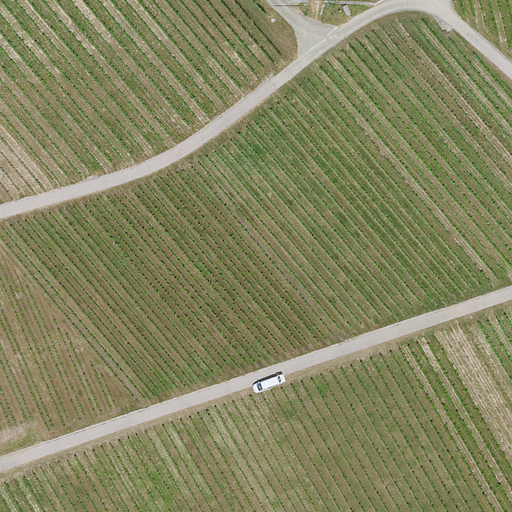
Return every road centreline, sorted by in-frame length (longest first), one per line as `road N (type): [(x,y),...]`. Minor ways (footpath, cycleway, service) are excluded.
road 1 (track): [(0,465),(511,291)]
road 2 (track): [(399,0),(322,45),(182,150),(0,212)]
